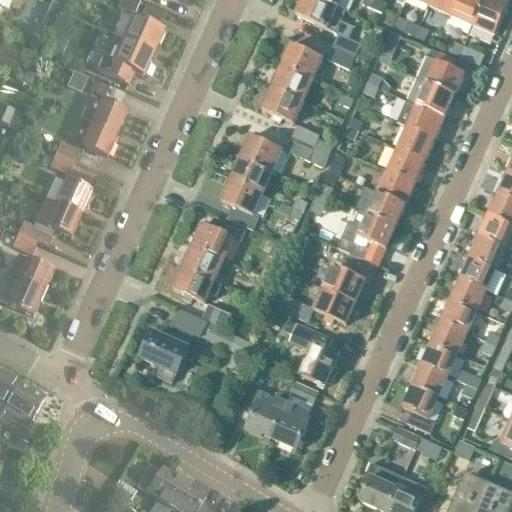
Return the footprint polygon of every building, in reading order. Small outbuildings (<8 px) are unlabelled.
[(0,0),(0,8),(1,7),(9,11),(12,0),(0,0)] [(122,0),(119,9),(136,16),(143,2),(138,0),(122,0)] [(338,36),(332,49),(355,59),(360,48),(348,42),(354,29),(340,23),(345,13),(337,9),(316,0),(301,0),(294,17),(338,36)] [(341,0),(316,0),(337,9),(341,0)] [(386,5),(374,0),(364,0),(362,6),(382,14),(386,5)] [(457,0),(431,0),(428,8),(450,18),(457,0)] [(483,0),(457,0),(450,18),(471,28),(483,0)] [(508,5),(496,0),(483,0),(471,28),(493,37),(508,5)] [(53,2),(49,10),(61,15),(64,7),(53,2)] [(153,55),(158,42),(162,44),(167,34),(163,33),(163,31),(134,18),(123,41),(153,55)] [(413,40),(418,29),(412,27),(407,38),(413,40)] [(418,29),(413,40),(423,45),(428,33),(418,29)] [(123,41),(122,43),(113,40),(105,60),(102,58),(96,72),(128,86),(134,73),(142,77),(153,55),(123,41)] [(462,48),(455,44),(450,55),(458,59),(462,48)] [(313,81),(312,83),(319,86),(324,74),(317,71),(322,60),(290,46),(281,67),(313,81)] [(479,69),(484,58),(462,48),(458,59),(479,69)] [(355,59),(332,49),(326,63),(348,73),(355,59)] [(362,51),(357,62),(370,67),(374,57),(362,51)] [(388,69),(393,58),(382,53),(377,65),(388,69)] [(463,76),(448,69),(451,61),(439,55),(436,64),(426,59),(417,80),(454,97),(463,76)] [(303,104),(312,83),(313,81),(281,67),(271,89),(303,104)] [(368,85),(379,90),(382,82),(371,77),(368,85)] [(454,97),(417,80),(407,103),(444,119),(454,97)] [(95,83),(90,93),(104,100),(109,89),(95,83)] [(368,85),(363,95),(375,100),(379,90),(368,85)] [(283,121),(293,126),(303,104),(271,89),(261,111),(275,117),(272,123),(281,126),(283,121)] [(349,111),(353,101),(343,97),(339,107),(349,111)] [(127,113),(102,102),(96,114),(86,109),(81,119),(117,135),(127,113)] [(397,125),(406,129),(434,141),(444,119),(407,103),(397,125)] [(9,109),(2,125),(14,130),(20,114),(9,109)] [(117,135),(81,119),(81,120),(92,125),(82,147),(106,158),(117,135)] [(348,129),(358,133),(362,125),(352,121),(348,129)] [(296,128),(290,140),(314,151),(328,157),(332,149),(318,142),(320,138),(296,128)] [(348,129),(343,139),(353,144),(358,133),(348,129)] [(434,141),(406,129),(397,151),(424,163),(434,141)] [(240,159),(271,173),(281,151),(271,147),(274,141),(266,138),(263,143),(250,137),(240,159)] [(290,140),(284,154),(308,164),(322,171),(328,157),(314,151),(290,140)] [(81,153),(62,145),(51,170),(69,178),(81,153)] [(424,163),(397,151),(387,172),(414,185),(424,163)] [(339,177),(346,162),(335,158),(329,173),(339,177)] [(230,181),(262,195),(271,173),(240,159),(230,181)] [(414,185),(387,172),(381,186),(376,184),(372,192),(404,207),(414,185)] [(329,173),(324,183),(335,188),(339,177),(329,173)] [(511,176),(506,174),(497,196),(511,202),(511,176)] [(91,193),(66,181),(56,205),(81,216),(91,193)] [(230,181),(220,203),(232,208),(230,212),(232,213),(230,217),(228,223),(252,234),(255,228),(255,227),(259,219),(255,218),(253,217),(252,217),(255,211),(255,209),(262,195),(230,181)] [(372,193),(368,191),(364,200),(373,204),(367,216),(394,229),(404,207),(372,192),(372,193)] [(511,202),(497,196),(487,217),(511,228),(511,202)] [(47,201),(37,223),(46,227),(71,238),(80,217),(81,216),(56,205),(47,201)] [(293,209),(303,214),(307,205),(296,201),(293,209)] [(293,209),(288,220),(299,224),(303,214),(293,209)] [(367,216),(367,217),(358,213),(352,225),(348,223),(337,248),(350,253),(349,256),(377,268),(394,229),(367,216)] [(511,231),(511,228),(487,217),(478,238),(504,250),(511,231)] [(191,248),(223,262),(232,241),(239,244),(244,233),(217,221),(212,231),(200,225),(191,248)] [(48,250),(54,237),(24,224),(18,236),(38,246),(48,250)] [(314,240),(298,234),(293,247),(308,254),(314,240)] [(38,246),(18,236),(12,249),(32,259),(38,246)] [(504,250),(478,238),(468,260),(494,271),(504,250)] [(274,246),(269,257),(281,262),(286,251),(274,246)] [(181,270),(213,284),(223,262),(191,248),(187,255),(185,254),(182,262),(184,263),(181,270)] [(377,268),(349,256),(341,272),(332,268),(322,290),(355,305),(364,284),(369,286),(377,268)] [(53,272),(28,261),(27,261),(18,257),(8,279),(4,277),(42,295),(53,272)] [(494,271),(468,260),(458,282),(484,294),(494,271)] [(260,279),(273,285),(279,270),(267,265),(260,279)] [(185,297),(182,302),(191,306),(193,301),(204,305),(213,284),(181,270),(171,291),(185,297)] [(4,277),(0,275),(0,288),(13,294),(7,306),(32,317),(42,295),(4,277)] [(260,279),(256,290),(268,295),(273,285),(260,279)] [(484,294),(458,282),(449,303),(475,315),(484,294)] [(355,305),(322,290),(312,312),(345,327),(355,305)] [(511,296),(507,294),(503,303),(511,306),(511,296)] [(306,309),(273,295),(267,307),(300,322),(306,309)] [(475,315),(449,303),(439,325),(465,337),(475,315)] [(511,311),(511,306),(503,303),(499,312),(510,317),(511,311)] [(207,307),(202,320),(223,330),(229,317),(207,307)] [(236,339),(178,313),(171,327),(178,330),(172,344),(151,334),(139,360),(161,370),(157,379),(171,385),(175,376),(176,376),(187,351),(186,350),(191,338),(198,341),(199,340),(229,353),(236,339)] [(324,389),(338,358),(326,353),(330,343),(290,325),(286,334),(291,336),(288,343),(312,353),(307,363),(296,358),(289,372),(301,378),(324,389)] [(465,337),(439,325),(430,346),(456,358),(465,337)] [(499,341),(490,336),(486,346),(495,350),(499,341)] [(511,350),(511,343),(507,341),(497,364),(505,367),(511,350)] [(456,358),(430,346),(420,367),(446,379),(456,358)] [(495,350),(486,346),(482,355),(491,359),(495,350)] [(505,367),(497,364),(487,386),(495,389),(505,367)] [(446,379),(420,367),(411,389),(437,401),(446,379)] [(0,418),(20,383),(0,371),(0,418)] [(466,388),(476,393),(481,383),(461,374),(456,384),(466,388)] [(0,418),(0,420),(6,424),(12,422),(26,430),(46,399),(20,383),(0,418)] [(317,394),(295,385),(290,397),(312,407),(317,394)] [(495,389),(487,386),(477,408),(485,411),(495,389)] [(476,393),(466,388),(462,397),(472,402),(476,393)] [(264,396),(250,389),(240,412),(252,418),(245,433),(261,441),(262,438),(270,441),(286,405),(274,400),(270,410),(260,406),(264,396)] [(437,401),(411,389),(401,410),(410,414),(405,426),(427,436),(433,424),(427,422),(437,401)] [(308,415),(286,405),(270,441),(296,453),(306,429),(303,427),(308,415)] [(485,411),(477,408),(466,433),(473,437),(485,411)] [(451,420),(462,425),(467,414),(456,409),(451,420)] [(511,423),(510,423),(501,444),(493,441),(488,452),(511,462),(511,423)] [(391,442),(413,452),(418,440),(396,430),(391,442)] [(20,442),(16,450),(27,456),(31,448),(20,442)] [(387,511),(402,480),(370,465),(360,485),(366,488),(360,503),(378,511),(387,511)] [(160,475),(150,468),(137,489),(157,501),(150,511),(162,511),(179,485),(184,488),(187,484),(163,470),(160,475)] [(425,511),(433,494),(402,480),(387,511),(425,511)] [(479,511),(488,491),(463,480),(448,511),(479,511)] [(207,496),(187,484),(184,488),(179,485),(162,511),(171,511),(173,510),(175,511),(212,511),(214,509),(203,503),(207,496)] [(509,511),(511,506),(511,501),(488,491),(479,511),(509,511)]
